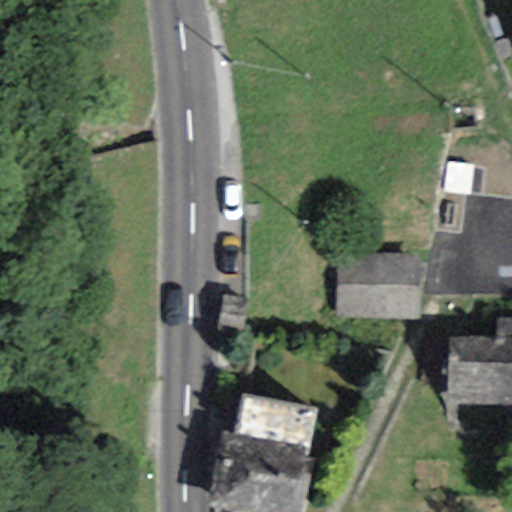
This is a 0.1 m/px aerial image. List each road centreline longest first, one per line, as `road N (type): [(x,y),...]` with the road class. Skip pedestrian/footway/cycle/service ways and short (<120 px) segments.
road 1 (tertiary): [(178,511),(188,216),(184,78),(172,0)]
road 2 (track): [(331,511),(443,291)]
